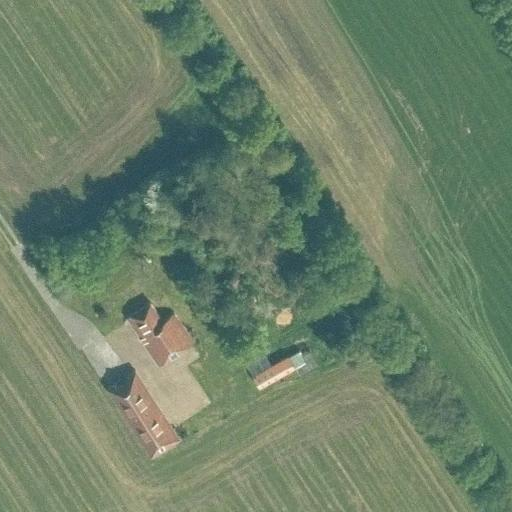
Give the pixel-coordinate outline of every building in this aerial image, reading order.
[(126,315),(157,363),(192,339),(173,311),(161,318),(149,299),(126,315)] [(117,348),(110,356),(119,364),(136,343),(110,322),(100,335),(117,348)] [(270,353),(284,343),(268,322),(254,333),(270,353)] [(285,351),(250,371),(257,383),(292,363),(285,351)] [(150,453),(178,435),(134,368),(107,386),(150,453)]
